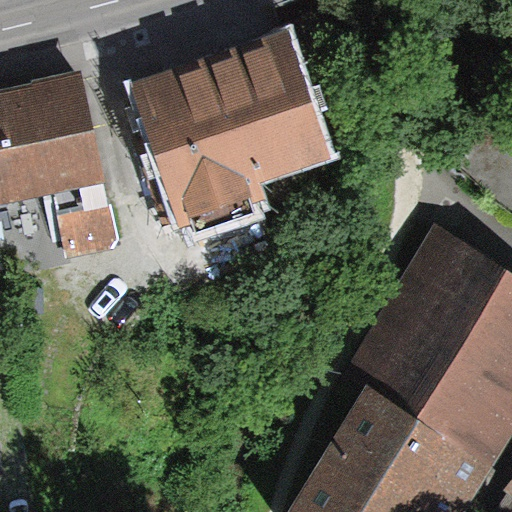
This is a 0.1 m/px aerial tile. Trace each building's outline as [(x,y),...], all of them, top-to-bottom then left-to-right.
[(317,154),(282,48),(134,97),(160,175),(146,180),(161,223),(247,194),(242,179),(317,154)] [(0,106),(0,214),(52,204),(61,252),(109,242),(78,90),(0,106)] [(179,279),(266,250),(247,194),(161,223),(179,279)] [(511,442),(511,277),(433,229),(343,374),(496,468),(511,442)] [(363,400),(292,511),(450,511),(476,471),(363,400)]
